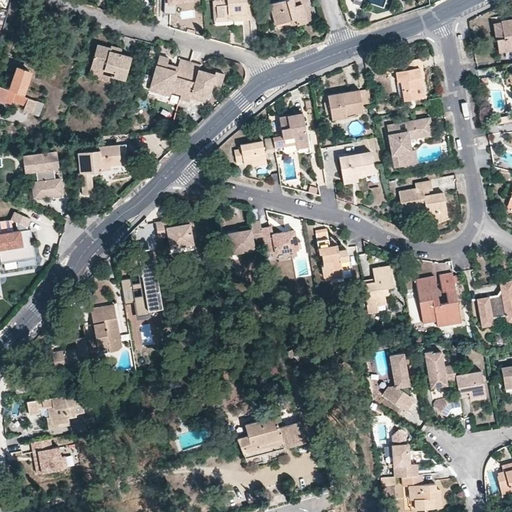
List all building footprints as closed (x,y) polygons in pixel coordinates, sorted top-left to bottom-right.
[(218,16),(229,16),(229,18),(234,18),(234,20),(250,20),(248,0),(213,0),(213,7),(218,6),(218,16)] [(306,3),(305,0),(287,0),(270,5),(275,25),(296,20),(300,18),(301,24),(306,22),(301,5),(306,3)] [(306,22),(311,21),(306,3),(301,5),(306,22)] [(213,7),(215,21),(234,20),(234,18),(229,18),(229,16),(218,16),(218,6),(213,7)] [(498,52),(511,49),(511,18),(501,21),(501,23),(494,24),(498,52)] [(97,45),(92,67),(127,76),(132,57),(121,54),(110,51),(111,49),(97,45)] [(177,69),(176,73),(166,70),(167,66),(169,60),(159,58),(150,87),(160,89),(158,95),(170,98),(172,92),(181,95),(189,63),(179,60),(177,69)] [(397,82),(401,82),(404,101),(424,98),(421,82),(419,68),(422,68),(421,58),(404,61),(405,64),(406,70),(397,72),(395,72),(397,82)] [(205,73),(203,78),(197,77),(198,72),(200,66),(189,63),(181,95),(190,97),(189,99),(203,103),(208,98),(211,85),(218,87),(221,75),(214,73),(213,76),(205,73)] [(396,65),(397,72),(406,70),(405,64),(396,65)] [(383,67),(384,74),(395,72),(397,72),(396,65),(383,67)] [(5,84),(3,89),(0,88),(0,102),(1,103),(2,104),(4,99),(12,102),(12,100),(25,105),(24,110),(38,115),(42,105),(16,95),(18,90),(23,92),(32,71),(19,66),(11,86),(5,84)] [(126,80),(127,76),(92,67),(89,77),(112,83),(114,78),(126,80)] [(346,117),(346,115),(363,112),(362,105),(360,92),(359,90),(328,96),(329,103),(331,114),(331,115),(332,120),(346,117)] [(368,91),(360,92),(362,105),(371,104),(368,91)] [(181,95),(179,101),(188,103),(189,99),(190,97),(181,95)] [(283,138),(294,136),(296,142),(296,144),(308,142),(303,113),(279,118),(283,138)] [(410,151),(407,151),(405,140),(409,139),(418,138),(416,130),(431,128),(429,118),(405,123),(406,132),(400,134),(397,124),(387,126),(395,167),(413,164),(410,151)] [(416,130),(418,138),(432,135),(431,128),(416,130)] [(296,142),(294,136),(283,138),(284,144),(296,142)] [(266,149),(273,148),(271,137),(264,138),(266,149)] [(244,164),(251,163),(265,160),(262,140),(240,144),(241,149),(234,150),(236,162),(243,161),(244,164)] [(79,153),(81,172),(91,171),(102,170),(103,176),(129,174),(126,145),(120,146),(98,147),(98,151),(79,153)] [(60,168),(58,152),(23,156),(25,172),(37,171),(38,182),(33,183),(35,197),(48,195),(48,191),(52,191),(53,195),(53,198),(63,197),(61,178),(56,179),(54,168),(60,168)] [(374,173),(371,152),(339,157),(343,178),(358,176),(374,173)] [(92,177),(91,171),(81,172),(83,195),(93,194),(92,177)] [(420,210),(419,207),(426,206),(427,213),(428,220),(438,218),(438,212),(446,211),(443,193),(430,195),(428,195),(429,199),(424,200),(422,192),(429,191),(432,190),(430,181),(415,184),(415,189),(398,192),(402,213),(410,212),(420,210)] [(426,206),(419,207),(420,210),(410,212),(411,216),(427,213),(426,206)] [(438,218),(439,222),(447,218),(446,211),(438,212),(438,218)] [(35,257),(33,244),(30,245),(29,238),(32,237),(30,229),(27,229),(27,227),(31,219),(16,212),(12,220),(16,222),(18,231),(0,234),(0,258),(1,263),(35,257)] [(261,225),(260,220),(249,222),(250,228),(251,231),(241,233),(228,235),(232,256),(255,252),(253,240),(263,238),(261,229),(261,225)] [(166,221),(156,223),(157,229),(158,239),(168,237),(171,249),(191,245),(188,224),(177,226),(167,228),(167,225),(166,221)] [(290,234),(286,235),(285,232),(273,234),(272,227),(261,229),(263,238),(264,243),(274,241),(276,252),(276,255),(299,251),(295,230),(290,231),(290,234)] [(319,254),(322,254),(324,265),(322,265),(323,275),(327,279),(331,278),(334,274),(334,272),(350,270),(346,250),(338,251),(330,252),(329,245),(328,239),(317,241),(319,254)] [(264,243),(266,253),(276,252),(274,241),(264,243)] [(163,308),(152,244),(149,245),(159,301),(148,303),(150,305),(148,307),(149,310),(163,308)] [(329,245),(330,252),(338,251),(337,244),(329,245)] [(159,301),(149,245),(137,247),(138,255),(126,257),(130,278),(120,279),(125,304),(135,302),(137,316),(149,314),(149,310),(148,307),(146,307),(145,305),(146,303),(148,303),(159,301)] [(359,254),(363,275),(370,274),(367,253),(359,254)] [(386,303),(384,295),(388,294),(387,287),(392,286),(389,266),(372,268),(374,282),(363,284),(366,301),(368,313),(378,311),(377,305),(386,303)] [(351,275),(350,270),(334,272),(334,274),(331,278),(351,275)] [(446,292),(448,302),(439,304),(434,304),(433,300),(438,299),(434,276),(415,279),(422,318),(435,316),(436,320),(436,321),(450,319),(451,324),(461,322),(454,283),(452,275),(452,273),(439,275),(442,292),(446,292)] [(462,282),(461,274),(452,275),(454,283),(462,282)] [(501,291),(498,295),(477,299),(482,329),(490,328),(493,323),(493,320),(492,316),(505,313),(506,318),(511,316),(511,280),(500,282),(501,291)] [(121,339),(115,308),(91,311),(94,324),(97,323),(98,328),(94,328),(95,337),(85,338),(86,342),(88,356),(100,354),(99,349),(108,348),(107,342),(121,339)] [(75,339),(76,347),(71,353),(66,353),(65,349),(53,351),(56,369),(67,367),(69,372),(90,369),(88,356),(86,342),(85,338),(75,339)] [(53,351),(65,349),(66,353),(71,353),(76,347),(75,339),(51,343),(53,351)] [(115,346),(121,339),(107,342),(108,348),(99,349),(100,354),(116,351),(115,346)] [(427,367),(431,367),(431,371),(428,376),(430,382),(434,385),(444,384),(446,380),(456,379),(455,375),(453,363),(444,365),(441,350),(434,351),(434,350),(424,352),(427,367)] [(403,352),(389,355),(393,384),(386,385),(381,394),(404,410),(411,401),(407,398),(410,394),(403,352)] [(505,389),(511,387),(511,367),(502,369),(505,389)] [(485,392),(481,371),(455,375),(456,379),(459,395),(459,397),(469,395),(485,392)] [(15,384),(17,392),(28,391),(26,381),(15,384)] [(79,404),(77,393),(42,399),(44,407),(51,406),(51,408),(49,409),(50,417),(53,417),(54,424),(70,421),(69,418),(76,416),(76,414),(84,412),(82,403),(79,404)] [(434,406),(446,415),(450,407),(461,405),(459,397),(459,395),(436,399),(434,403),(434,406)] [(51,408),(51,406),(44,407),(42,399),(37,400),(39,407),(38,413),(47,418),(50,417),(49,409),(51,408)] [(37,400),(27,401),(30,415),(38,413),(39,407),(37,400)] [(285,455),(283,448),(306,442),(305,439),(300,420),(282,425),(279,414),(252,421),(247,424),(250,435),(239,437),(242,448),(247,466),(269,460),(285,455)] [(47,418),(49,428),(71,424),(70,421),(54,424),(53,417),(50,417),(47,418)] [(51,437),(29,441),(34,475),(69,469),(67,454),(60,456),(59,447),(52,446),(51,437)] [(414,462),(408,463),(407,444),(392,445),(394,476),(402,475),(416,474),(414,462)] [(501,489),(511,486),(511,466),(502,468),(503,472),(498,473),(499,477),(497,477),(501,489)] [(436,489),(435,483),(422,484),(421,474),(416,474),(402,475),(403,485),(409,485),(410,498),(414,498),(416,508),(441,506),(441,496),(436,496),(436,489)] [(511,486),(501,489),(502,494),(511,491),(511,486)]
